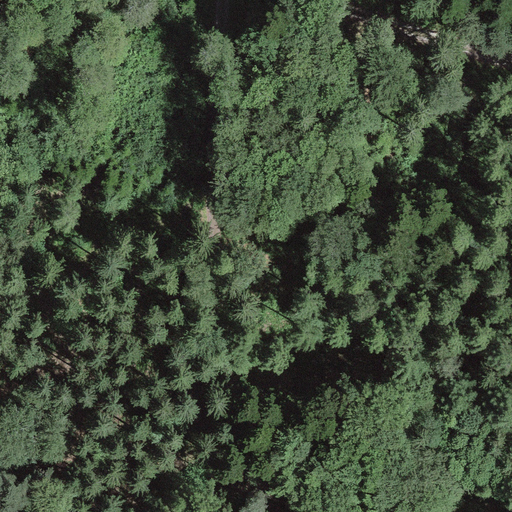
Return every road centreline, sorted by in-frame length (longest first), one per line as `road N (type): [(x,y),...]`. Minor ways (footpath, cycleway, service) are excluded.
road 1 (track): [(214,0),(208,412),(255,511)]
road 2 (track): [(511,67),(337,0)]
